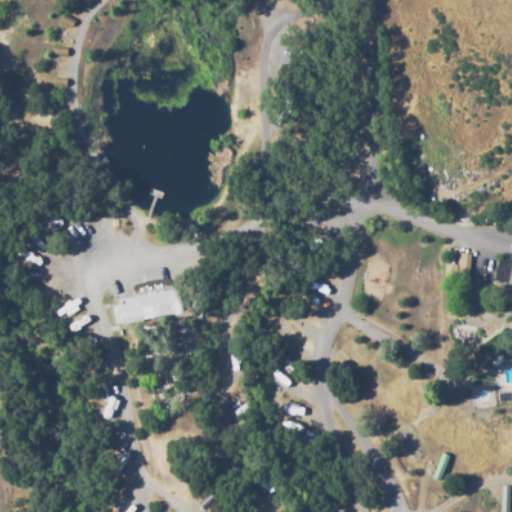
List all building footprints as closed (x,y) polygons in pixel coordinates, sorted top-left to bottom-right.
[(71,25),(58,18),(62,11),(75,19),(71,25)] [(67,56),(53,55),(54,46),(68,47),(67,56)] [(66,87),(52,86),(52,77),(67,78),(66,87)] [(469,278),(457,276),(459,252),(471,253),(469,278)] [(227,281),(213,275),(220,258),(234,264),(227,281)] [(511,284),(493,280),(499,258),(511,261),(511,284)] [(122,322),(120,314),(114,315),(112,305),(119,304),(118,299),(176,289),(177,295),(193,293),(196,314),(175,317),(175,313),(122,322)] [(511,358),(502,360),(501,351),(511,349),(511,358)] [(511,400),(498,402),(497,392),(511,390),(511,400)] [(440,455),(447,458),(439,481),(432,478),(440,455)] [(501,511),(500,488),(507,487),(508,511),(501,511)] [(203,510),(198,504),(211,493),(216,499),(203,510)]
